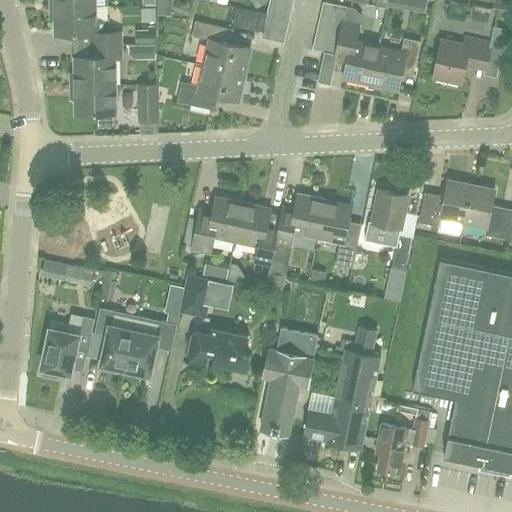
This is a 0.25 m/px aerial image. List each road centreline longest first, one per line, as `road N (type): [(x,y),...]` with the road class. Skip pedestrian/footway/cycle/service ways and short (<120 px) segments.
road 1 (tertiary): [(374,511),(5,438)]
road 2 (residential): [(5,438),(33,159)]
road 3 (residential): [(33,159),(274,145)]
road 4 (residential): [(274,145),(511,138)]
road 5 (residential): [(33,159),(32,103),(4,0)]
road 6 (unclassified): [(307,0),(274,145)]
